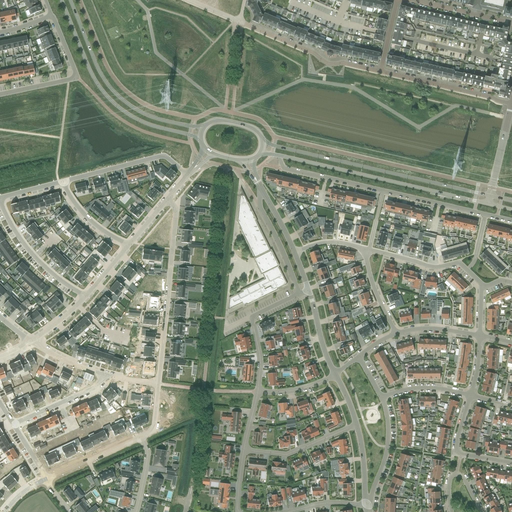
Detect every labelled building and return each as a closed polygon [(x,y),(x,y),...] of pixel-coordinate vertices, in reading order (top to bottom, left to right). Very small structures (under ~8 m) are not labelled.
[(249,0),(247,6),(250,7),(250,8),(257,5),(258,1),(259,1),(256,0),(250,0),(250,1),(249,0)] [(368,0),(367,8),(373,9),(373,8),(375,0),(375,1),(374,0),(368,0)] [(375,0),(373,8),(382,10),(383,10),(384,3),(375,1),(375,0)] [(511,0),(481,0),(480,8),(505,14),(511,15),(511,14),(511,13),(511,0)] [(382,10),(382,11),(390,13),(392,4),(384,2),(384,3),(383,10),(382,10)] [(35,7),(34,4),(28,7),(29,9),(28,10),(31,15),(34,14),(35,15),(39,13),(39,12),(41,11),(39,5),(35,7)] [(257,5),(250,8),(254,15),(261,12),(257,5)] [(404,17),(406,15),(400,6),(399,12),(397,22),(403,24),(404,17)] [(415,18),(417,10),(406,8),(406,7),(400,6),(406,15),(408,14),(413,15),(412,20),(414,21),(415,18)] [(14,8),(8,9),(11,21),(16,20),(16,17),(19,17),(18,13),(15,14),(14,8)] [(254,17),(252,21),(254,22),(257,23),(258,24),(259,21),(261,22),(262,22),(264,16),(262,15),(261,12),(254,15),(254,17)] [(261,22),(266,24),(271,14),(271,13),(270,16),(265,14),(264,16),(262,22),(261,22)] [(271,14),(266,24),(271,27),(276,16),(271,14)] [(276,16),(271,27),(276,29),(280,21),(281,18),(280,20),(275,18),(276,16)] [(280,21),(276,29),(282,31),(287,20),(281,18),(280,21)] [(287,20),(282,31),(288,34),(292,24),(287,22),(287,20)] [(468,31),(470,22),(464,21),(462,29),(461,33),(467,34),(468,31)] [(408,25),(403,24),(397,22),(395,28),(406,30),(408,25)] [(375,34),(373,40),(374,40),(377,41),(380,41),(383,42),(384,36),(384,34),(385,32),(386,26),(375,23),(374,29),(378,30),(377,32),(377,34),(377,35),(375,34)] [(492,27),(486,26),(483,26),(481,25),(475,23),(473,32),(474,32),(473,34),(478,35),(479,32),(481,33),(484,34),(483,36),(489,38),(492,27)] [(292,24),(288,34),(294,36),(297,29),(297,28),(292,25),(292,24)] [(297,29),(294,36),(299,38),(304,27),(298,25),(297,28),(297,29)] [(47,36),(46,33),(49,32),(47,26),(44,27),(44,26),(40,28),(40,29),(36,31),(39,36),(40,35),(41,38),(47,36)] [(304,27),(299,38),(304,40),(307,33),(308,31),(307,32),(303,30),(304,28),(304,27)] [(495,39),(497,28),(492,27),(489,38),(495,39)] [(508,31),(508,30),(508,29),(509,28),(508,28),(506,27),(504,27),(503,27),(503,29),(503,30),(497,28),(495,39),(500,40),(498,48),(497,52),(511,55),(511,43),(507,37),(508,31)] [(394,34),(402,36),(403,36),(405,36),(406,30),(395,28),(394,33),(394,34)] [(307,33),(304,40),(310,43),(314,33),(308,31),(307,33)] [(314,33),(310,43),(316,45),(320,36),(315,34),(314,33)] [(40,45),(52,40),(50,35),(47,36),(41,38),(40,39),(42,44),(40,45)] [(320,36),(316,45),(321,48),(322,48),(324,42),(324,43),(325,40),(319,38),(320,36)] [(402,40),(401,40),(393,39),(393,38),(392,39),(393,39),(391,44),(395,45),(400,46),(402,47),(404,41),(402,40)] [(52,49),(51,46),(54,45),(52,40),(40,45),(42,50),(43,49),(45,52),(52,49)] [(321,48),(321,50),(327,52),(331,43),(328,42),(325,40),(324,43),(324,42),(322,48),(321,48)] [(331,43),(327,52),(328,56),(331,57),(334,55),(336,47),(333,46),(330,45),(331,43)] [(342,48),(341,54),(347,56),(349,44),(343,43),(342,48)] [(336,47),(334,55),(341,56),(341,54),(342,48),(336,47)] [(46,58),(57,53),(55,48),(52,49),(45,52),(44,52),(46,58)] [(376,50),(373,62),(378,63),(379,60),(380,60),(381,57),(380,57),(381,51),(376,50)] [(511,60),(511,55),(497,52),(496,57),(498,57),(502,58),(511,60)] [(59,59),(57,53),(46,58),(48,63),(51,62),(58,59),(59,59)] [(387,58),(386,61),(387,62),(386,65),(392,66),(394,56),(388,54),(387,59),(387,58)] [(62,67),(60,61),(59,62),(58,59),(51,62),(52,65),(54,71),(62,67)] [(410,62),(404,60),(404,59),(402,68),(408,69),(410,62)] [(511,71),(511,66),(495,62),(494,67),(511,71)] [(423,64),(423,63),(422,64),(416,63),(415,71),(421,72),(420,73),(421,73),(423,64)] [(507,87),(511,71),(494,67),(493,71),(491,78),(486,76),(483,87),(494,90),(500,91),(499,97),(504,98),(505,99),(508,99),(509,99),(510,94),(510,93),(511,89),(511,88),(508,87),(507,87)] [(454,71),(452,80),(453,80),(462,82),(461,82),(462,82),(464,72),(458,70),(458,73),(454,72),(455,71),(454,71)] [(483,87),(486,76),(480,75),(477,86),(483,87)] [(160,166),(153,168),(154,173),(159,172),(165,176),(164,177),(170,182),(176,174),(170,169),(168,172),(161,166),(161,165),(160,165),(160,166)] [(144,168),(135,170),(137,178),(142,176),(143,179),(148,177),(147,174),(146,175),(144,168)] [(135,170),(125,173),(128,184),(131,183),(130,180),(137,178),(135,170)] [(276,187),(279,176),(268,174),(268,175),(266,174),(265,175),(265,178),(265,179),(266,179),(266,180),(271,182),(271,184),(277,185),(276,187)] [(117,176),(108,178),(110,187),(111,189),(120,186),(121,193),(125,192),(122,179),(119,180),(117,176)] [(101,180),(92,183),(94,190),(101,189),(102,193),(107,191),(106,185),(103,186),(101,180)] [(148,193),(147,195),(148,196),(147,196),(153,201),(160,193),(156,190),(157,189),(158,190),(160,187),(155,182),(152,185),(153,186),(152,187),(153,189),(151,192),(150,191),(150,192),(149,192),(148,193)] [(85,183),(74,186),(76,193),(87,190),(85,183)] [(316,185),(310,184),(308,194),(313,196),(315,189),(318,190),(319,187),(316,186),(316,185)] [(187,195),(194,201),(194,200),(199,195),(207,197),(208,197),(210,188),(209,188),(196,185),(195,187),(195,186),(194,186),(192,189),(193,189),(188,195),(187,195)] [(329,199),(335,201),(337,190),(332,189),(332,190),(328,189),(328,192),(331,193),(329,199)] [(58,193),(53,194),(55,206),(56,205),(55,204),(61,203),(58,193)] [(53,194),(47,196),(50,207),(55,206),(53,194)] [(47,196),(42,197),(45,208),(50,207),(47,196)] [(255,220),(256,219),(247,202),(246,203),(243,197),(239,196),(237,222),(239,228),(240,227),(241,229),(240,230),(255,261),(254,261),(261,275),(262,274),(264,279),(241,290),(242,292),(240,293),(240,292),(229,298),(227,311),(228,311),(228,310),(242,303),(244,306),(246,304),(246,305),(278,290),(278,289),(287,284),(278,266),(279,266),(274,257),(271,253),(270,251),(270,250),(256,222),(255,220)] [(367,208),(369,197),(364,196),(361,207),(361,208),(366,209),(367,208)] [(367,208),(372,209),(373,207),(374,207),(376,200),(374,200),(375,198),(369,197),(367,208)] [(94,200),(90,202),(94,205),(91,209),(98,216),(106,207),(100,201),(100,202),(97,199),(94,200)] [(297,202),(285,199),(288,205),(285,207),(290,215),(296,212),(293,207),(298,205),(297,202)] [(26,201),(21,202),(24,214),(29,212),(26,201)] [(132,207),(129,211),(132,213),(132,214),(137,218),(144,211),(141,208),(144,204),(141,201),(137,206),(138,207),(135,210),(132,207)] [(390,213),(392,202),(387,201),(386,203),(385,202),(383,209),(385,209),(384,212),(390,213)] [(16,203),(16,204),(18,213),(19,213),(23,211),(24,214),(21,202),(16,204),(16,203)] [(106,207),(98,216),(105,221),(106,220),(109,223),(113,218),(108,213),(114,205),(110,202),(106,207)] [(55,213),(53,215),(59,222),(69,214),(65,210),(61,213),(58,210),(58,211),(55,213)] [(429,211),(424,210),(421,221),(427,222),(428,216),(432,216),(432,213),(429,212),(429,211)] [(183,215),(183,219),(183,224),(193,225),(194,221),(195,212),(190,212),(184,211),(184,215),(183,215)] [(69,214),(59,222),(65,230),(70,225),(68,223),(73,219),(69,214)] [(294,219),(297,225),(307,219),(306,219),(303,214),(294,219)] [(117,228),(125,235),(132,227),(129,225),(132,220),(125,215),(122,219),(124,221),(118,228),(117,228)] [(451,217),(448,216),(446,216),(446,215),(445,215),(445,216),(442,216),(441,218),(444,219),(445,219),(443,226),(448,227),(451,217)] [(325,217),(318,217),(319,226),(325,226),(324,234),(333,234),(333,230),(337,231),(338,221),(333,221),(333,224),(325,223),(325,217)] [(307,219),(297,225),(299,229),(306,226),(307,228),(310,227),(314,225),(312,222),(310,224),(307,219)] [(26,224),(24,226),(26,229),(25,229),(29,234),(38,227),(34,222),(31,224),(29,222),(26,224)] [(70,225),(65,230),(73,237),(81,227),(77,223),(73,228),(70,225)] [(342,223),(340,234),(343,234),(343,235),(346,236),(346,235),(350,236),(351,230),(353,231),(354,226),(342,223)] [(356,226),(354,235),(357,236),(357,240),(365,242),(369,227),(360,225),(360,227),(356,226)] [(38,227),(29,234),(32,238),(40,232),(40,231),(39,232),(36,228),(38,227)] [(81,227),(73,237),(73,236),(77,240),(85,231),(81,227)] [(306,235),(302,237),(305,242),(315,236),(313,232),(310,227),(303,231),(306,235)] [(380,231),(376,245),(385,247),(387,239),(391,240),(392,234),(388,234),(388,233),(389,230),(384,229),(383,232),(380,231)] [(182,230),(181,243),(188,243),(187,246),(195,247),(196,244),(191,243),(192,231),(182,230)] [(85,231),(77,240),(81,243),(89,234),(85,231)] [(40,232),(32,238),(35,243),(36,242),(38,244),(41,242),(40,239),(44,236),(40,232)] [(89,234),(83,241),(87,245),(89,243),(93,238),(89,234)] [(395,237),(392,246),(393,246),(392,247),(397,249),(397,248),(398,248),(399,248),(401,248),(402,245),(405,246),(407,236),(403,235),(402,238),(395,237)] [(409,239),(406,251),(415,253),(418,242),(409,239)] [(102,241),(98,245),(108,253),(111,249),(102,241)] [(463,255),(469,253),(466,243),(460,244),(463,255)] [(463,255),(460,244),(453,246),(456,257),(463,255)] [(7,245),(0,250),(0,252),(2,256),(11,250),(7,245)] [(94,249),(92,252),(97,257),(99,254),(104,258),(108,253),(98,245),(98,246),(99,246),(95,250),(94,249)] [(421,245),(419,250),(422,251),(421,255),(425,255),(424,256),(429,257),(430,252),(433,252),(432,246),(429,246),(421,245)] [(456,257),(453,246),(447,248),(450,259),(456,257)] [(49,250),(45,253),(48,255),(47,256),(51,260),(59,251),(55,247),(51,252),(49,250)] [(181,250),(180,262),(188,263),(189,256),(192,256),(192,248),(186,247),(186,251),(181,250)] [(450,259),(447,248),(440,250),(443,261),(450,259)] [(493,253),(488,248),(480,256),(485,261),(493,253)] [(143,249),(141,260),(145,261),(145,264),(148,264),(150,250),(147,250),(143,249)] [(11,250),(2,256),(5,260),(6,261),(15,255),(11,250)] [(150,250),(148,264),(148,263),(154,264),(156,251),(150,250)] [(322,255),(321,255),(319,250),(310,254),(311,258),(322,255)] [(338,257),(354,260),(355,253),(339,250),(338,257)] [(59,251),(51,260),(55,264),(62,256),(59,252),(59,251)] [(156,251),(154,264),(161,265),(162,259),(162,256),(163,252),(159,252),(156,251)] [(92,252),(86,260),(95,267),(98,263),(95,259),(97,257),(92,252)] [(485,261),(490,266),(498,257),(493,253),(485,261)] [(15,255),(6,261),(6,262),(10,266),(18,260),(16,257),(16,256),(15,255)] [(62,256),(55,264),(59,267),(67,259),(63,255),(62,256)] [(311,258),(314,265),(322,262),(323,264),(328,262),(327,259),(324,260),(322,255),(311,258)] [(490,266),(495,270),(503,262),(498,257),(490,266)] [(67,259),(59,267),(63,271),(64,270),(69,265),(70,264),(71,263),(67,259)] [(86,260),(82,264),(91,271),(95,267),(86,260)] [(21,262),(15,269),(19,273),(25,266),(21,262)] [(324,268),(317,270),(319,276),(329,272),(327,267),(328,267),(328,265),(331,264),(330,262),(328,262),(323,264),(324,268)] [(495,270),(500,275),(507,267),(503,262),(495,270)] [(353,275),(362,272),(360,266),(356,267),(355,263),(339,269),(340,273),(347,271),(347,272),(351,271),(353,275)] [(386,263),(383,273),(388,274),(387,277),(392,278),(393,276),(397,277),(399,271),(395,270),(396,266),(394,265),(390,264),(390,265),(386,263)] [(82,264),(79,268),(88,276),(89,276),(88,275),(91,271),(82,264)] [(25,266),(19,273),(22,276),(20,278),(29,269),(25,266)] [(178,268),(177,280),(187,281),(188,273),(192,273),(193,267),(185,266),(184,269),(178,268)] [(129,267),(125,271),(135,280),(135,279),(138,275),(141,272),(136,268),(133,271),(129,267)] [(79,269),(76,273),(85,280),(88,276),(79,268),(79,269)] [(29,269),(20,278),(24,281),(25,282),(32,274),(28,270),(29,269)] [(412,285),(411,288),(419,290),(421,280),(417,279),(419,273),(414,272),(409,271),(405,270),(402,279),(411,282),(410,285),(412,285)] [(125,271),(121,276),(126,280),(123,282),(129,287),(135,280),(125,271)] [(331,278),(329,272),(319,276),(321,281),(331,278)] [(451,285),(459,277),(454,272),(446,281),(451,285)] [(76,273),(72,278),(81,285),(85,280),(76,273)] [(32,274),(25,282),(26,283),(29,286),(36,278),(32,274)] [(423,281),(420,294),(424,295),(426,287),(436,288),(440,288),(441,292),(445,290),(442,284),(439,285),(439,286),(437,285),(438,279),(434,278),(431,277),(431,278),(426,277),(426,282),(423,281)] [(456,290),(463,282),(459,277),(451,285),(456,290)] [(36,278),(29,286),(33,290),(34,290),(41,282),(36,278)] [(365,285),(364,282),(365,282),(364,279),(363,279),(363,278),(356,281),(355,278),(349,280),(351,286),(355,284),(356,289),(365,285)] [(143,288),(143,293),(153,294),(158,295),(158,292),(159,292),(161,280),(152,279),(151,289),(143,288)] [(117,281),(113,286),(123,294),(129,287),(123,282),(121,285),(120,284),(117,281)] [(41,282),(34,290),(34,291),(38,294),(46,287),(43,284),(41,282)] [(456,290),(461,295),(468,286),(463,282),(456,290)] [(175,297),(179,298),(179,299),(186,300),(187,289),(194,290),(195,285),(184,284),(184,286),(177,286),(176,294),(175,297)] [(323,287),(325,293),(335,290),(333,284),(323,287)] [(3,286),(0,289),(0,298),(3,295),(6,298),(10,293),(3,286)] [(113,286),(109,290),(112,293),(113,294),(114,294),(111,297),(116,301),(123,294),(113,286)] [(370,298),(368,292),(364,294),(362,289),(351,293),(353,298),(358,296),(360,301),(358,302),(370,298)] [(508,289),(499,293),(502,299),(511,295),(508,289)] [(337,295),(335,290),(325,293),(327,299),(337,295)] [(56,292),(49,299),(58,309),(62,304),(58,299),(61,297),(56,292)] [(8,300),(3,305),(8,309),(17,300),(10,293),(6,298),(8,300)] [(143,293),(142,297),(148,298),(147,309),(157,310),(157,306),(158,306),(158,302),(158,298),(153,297),(153,294),(143,293)] [(397,293),(388,297),(390,304),(394,302),(397,308),(404,305),(400,306),(398,302),(399,302),(401,301),(400,296),(398,297),(397,293)] [(502,299),(499,293),(490,297),(493,303),(502,299)] [(105,296),(101,300),(110,308),(116,301),(111,297),(109,300),(105,296)] [(358,302),(360,308),(356,309),(357,309),(357,311),(352,314),(353,318),(366,312),(364,308),(364,306),(372,303),(370,298),(358,302)] [(43,302),(40,305),(45,311),(48,308),(53,313),(58,309),(49,299),(44,303),(43,302)] [(17,300),(8,309),(12,314),(17,309),(19,311),(24,307),(17,300)] [(101,300),(97,304),(105,312),(109,308),(110,309),(110,308),(101,300)] [(422,319),(430,318),(430,315),(436,315),(436,301),(430,300),(430,302),(429,302),(429,307),(430,307),(430,310),(421,311),(422,319)] [(437,301),(437,314),(442,315),(442,319),(449,319),(449,310),(442,310),(442,308),(443,308),(443,303),(442,303),(442,301),(437,301)] [(175,304),(173,316),(184,318),(185,309),(196,310),(196,304),(183,302),(182,305),(175,304)] [(328,304),(330,310),(341,308),(340,302),(339,302),(336,303),(328,304)] [(97,304),(93,308),(102,316),(105,312),(97,304)] [(35,309),(30,313),(38,323),(43,319),(39,314),(42,312),(37,305),(34,308),(35,309)] [(488,309),(488,316),(499,317),(499,310),(498,310),(498,306),(492,306),(492,310),(488,309)] [(297,319),(297,318),(301,317),(299,307),(292,309),(293,314),(288,315),(289,321),(288,321),(289,324),(298,322),(297,319)] [(93,308),(89,313),(96,319),(100,315),(101,316),(102,316),(93,308)] [(341,308),(330,310),(331,316),(339,315),(339,318),(344,316),(344,313),(342,314),(340,308),(341,308)] [(403,311),(403,313),(399,313),(401,323),(406,322),(409,322),(409,321),(413,321),(411,311),(408,312),(408,310),(403,311)] [(30,313),(24,317),(28,321),(26,322),(29,325),(30,324),(33,327),(38,323),(30,313)] [(143,315),(142,324),(156,325),(157,316),(143,315)] [(347,316),(344,316),(339,318),(340,321),(332,323),(334,329),(344,326),(343,321),(348,319),(347,316)] [(376,323),(381,331),(386,328),(380,317),(375,320),(373,316),(370,318),(373,324),(376,323)] [(85,317),(81,321),(89,329),(93,325),(85,317)] [(261,324),(259,326),(262,333),(274,327),(270,320),(268,321),(268,320),(261,324)] [(81,321),(77,324),(85,333),(83,331),(87,328),(88,329),(89,329),(81,321)] [(172,328),(172,331),(173,331),(173,335),(183,336),(184,324),(173,322),(173,328),(172,328)] [(77,324),(73,328),(81,337),(85,333),(77,324)] [(362,327),(368,337),(373,334),(373,332),(376,331),(372,325),(369,326),(368,324),(362,327)] [(302,336),(304,336),(302,328),(302,326),(296,327),(295,326),(291,327),(291,325),(286,326),(286,330),(291,329),(291,330),(295,330),(296,337),(297,341),(303,340),(302,336)] [(359,333),(363,340),(368,337),(362,327),(356,331),(357,335),(359,333)] [(73,328),(68,332),(73,336),(70,339),(74,344),(77,341),(76,340),(81,337),(73,328)] [(142,329),(141,336),(144,336),(144,341),(154,342),(155,334),(148,333),(149,330),(142,329)] [(239,345),(241,352),(247,351),(246,349),(251,348),(248,337),(245,338),(244,334),(237,336),(239,345)] [(269,341),(265,342),(267,350),(279,348),(277,341),(281,340),(280,335),(269,337),(269,341)] [(64,336),(56,342),(60,347),(64,344),(65,346),(69,344),(71,346),(74,344),(70,339),(67,341),(64,336)] [(406,343),(409,352),(415,351),(412,341),(406,343)] [(171,342),(169,355),(180,356),(182,343),(171,342)] [(339,350),(342,356),(350,352),(348,346),(354,344),(353,342),(346,344),(347,347),(339,350)] [(140,354),(140,358),(146,359),(146,357),(153,358),(154,348),(147,347),(147,344),(141,343),(141,348),(144,348),(143,354),(140,354)] [(470,351),(471,344),(460,343),(459,349),(470,351)] [(404,354),(401,344),(396,346),(399,355),(404,354)] [(75,345),(73,351),(76,352),(75,355),(84,358),(88,346),(86,352),(77,349),(78,346),(75,345)] [(303,360),(310,358),(308,354),(309,354),(307,348),(306,345),(299,348),(300,351),(297,351),(299,357),(301,356),(303,360)] [(88,346),(84,358),(84,357),(89,359),(93,348),(88,346)] [(93,348),(89,359),(95,360),(98,349),(93,348)] [(459,349),(458,356),(469,357),(470,351),(459,349)] [(385,356),(382,351),(374,356),(377,360),(385,356)] [(102,353),(100,362),(105,364),(108,352),(107,355),(102,353)] [(108,352),(105,364),(110,365),(109,366),(110,366),(113,354),(108,352)] [(268,356),(268,363),(268,366),(269,366),(269,367),(278,366),(278,361),(279,360),(279,356),(277,356),(277,353),(272,354),(272,356),(268,356)] [(113,354),(110,366),(115,368),(118,358),(113,356),(114,354),(113,354)] [(31,355),(25,358),(28,364),(25,365),(28,371),(31,369),(30,367),(36,363),(31,355)] [(377,361),(380,365),(388,361),(385,356),(377,360),(377,361)] [(458,356),(457,362),(468,364),(469,357),(458,356)] [(248,363),(249,358),(239,357),(238,366),(244,367),(242,382),(251,382),(253,365),(248,365),(248,363)] [(118,358),(115,368),(120,370),(122,365),(125,366),(127,360),(123,359),(123,361),(118,359),(118,358)] [(134,359),(134,363),(144,364),(143,373),(152,374),(153,364),(146,363),(146,360),(134,359)] [(19,360),(14,363),(19,375),(28,371),(25,365),(22,366),(19,360)] [(169,362),(167,378),(175,379),(176,374),(178,375),(179,369),(177,369),(177,365),(182,366),(183,361),(175,360),(175,363),(169,362)] [(380,365),(382,370),(390,365),(388,361),(380,365)] [(457,362),(456,369),(467,371),(468,364),(457,362)] [(11,371),(8,373),(10,379),(19,375),(14,363),(8,365),(11,371)] [(39,367),(36,373),(40,375),(45,377),(46,375),(50,366),(45,364),(42,369),(39,367)] [(305,375),(307,380),(319,376),(314,364),(307,367),(309,373),(305,375)] [(382,370),(385,374),(393,370),(390,365),(382,370)] [(50,366),(46,375),(51,378),(49,382),(53,383),(56,377),(52,376),(56,369),(50,366)] [(3,368),(0,368),(0,378),(0,379),(6,377),(7,380),(10,379),(8,373),(5,374),(3,368)] [(466,377),(467,371),(456,369),(455,375),(466,377)] [(267,374),(268,386),(281,385),(280,380),(277,381),(276,370),(270,371),(271,373),(267,374)] [(387,379),(396,375),(393,370),(385,374),(388,379),(387,379)] [(56,377),(53,383),(56,385),(58,380),(62,382),(64,380),(68,382),(71,376),(62,372),(59,379),(56,377)] [(497,375),(487,372),(485,378),(496,381),(497,375)] [(387,379),(390,384),(398,380),(396,375),(387,379)] [(455,375),(454,382),(465,384),(466,377),(455,375)] [(494,388),(496,381),(485,378),(483,385),(494,388)] [(493,394),(494,388),(483,385),(481,391),(493,394)] [(45,386),(42,388),(44,394),(48,392),(51,400),(60,396),(57,389),(52,391),(51,389),(47,391),(45,386)] [(110,387),(106,391),(115,401),(119,397),(118,396),(121,393),(117,390),(115,392),(110,387)] [(40,392),(34,394),(38,403),(44,401),(41,395),(44,394),(42,388),(38,389),(40,392)] [(106,391),(102,395),(106,400),(103,403),(106,408),(107,410),(112,406),(110,405),(115,401),(106,391)] [(316,398),(317,402),(318,402),(318,401),(322,400),(324,399),(326,404),(324,405),(326,409),(326,408),(334,405),(334,404),(329,392),(329,391),(322,395),(316,398)] [(28,394),(24,396),(27,402),(30,400),(33,406),(38,403),(34,394),(29,397),(28,394)] [(131,394),(130,401),(134,401),(134,400),(142,401),(141,406),(149,406),(150,396),(142,396),(135,395),(135,394),(131,394)] [(24,396),(16,400),(21,411),(22,411),(23,410),(26,409),(24,403),(27,402),(24,396)] [(96,399),(91,401),(95,410),(100,407),(102,411),(106,408),(103,403),(99,404),(96,399)] [(16,400),(10,402),(13,408),(14,411),(16,414),(21,411),(16,400)] [(308,413),(313,412),(310,403),(308,404),(307,400),(296,404),(298,411),(302,410),(303,412),(307,410),(308,413)] [(86,402),(86,403),(91,414),(96,412),(91,401),(87,403),(86,402)] [(86,403),(81,405),(85,413),(90,411),(91,414),(86,403)] [(270,412),(271,406),(261,403),(258,417),(265,419),(267,411),(270,412)] [(292,406),(287,407),(286,403),(278,404),(279,413),(285,413),(285,415),(289,414),(289,418),(293,418),(292,406)] [(81,405),(76,407),(80,415),(85,413),(81,405)] [(477,406),(475,413),(485,416),(487,410),(477,406)] [(72,411),(69,412),(70,416),(71,416),(74,415),(75,418),(80,415),(76,407),(71,409),(72,411)] [(333,424),(326,427),(328,430),(337,426),(336,424),(341,423),(337,411),(333,413),(333,411),(329,412),(330,414),(331,417),(329,417),(330,422),(332,421),(333,424)] [(230,426),(230,432),(239,432),(240,413),(232,412),(231,415),(226,415),(226,420),(230,421),(230,426)] [(503,423),(505,413),(499,412),(498,417),(494,417),(493,423),(497,424),(497,421),(500,422),(500,425),(502,425),(503,423)] [(483,423),(485,416),(475,413),(473,419),(483,423)] [(51,417),(56,428),(61,426),(59,422),(62,420),(60,417),(57,418),(56,415),(51,417)] [(134,429),(148,423),(144,415),(136,418),(136,417),(132,419),(132,420),(131,421),(134,429)] [(51,417),(46,419),(51,430),(56,428),(51,417)] [(123,418),(114,422),(120,434),(125,431),(123,426),(126,424),(123,418)] [(46,420),(41,422),(46,432),(45,431),(50,429),(50,430),(51,430),(46,419),(46,420)] [(481,429),(483,423),(473,419),(471,426),(481,429)] [(41,422),(36,424),(41,435),(46,432),(41,422)] [(109,425),(106,426),(109,432),(112,431),(114,436),(120,434),(114,422),(115,425),(110,427),(109,425)] [(36,425),(31,427),(36,438),(37,438),(36,436),(40,434),(41,435),(36,424),(36,425)] [(301,435),(304,441),(319,434),(317,430),(320,430),(318,424),(314,425),(315,428),(312,430),(311,427),(309,428),(309,427),(308,428),(306,429),(306,430),(301,432),(301,434),(301,435)] [(103,430),(98,432),(103,442),(108,439),(105,434),(109,432),(106,426),(102,428),(103,430)] [(252,445),(260,445),(261,438),(262,438),(262,430),(266,431),(267,427),(265,427),(261,426),(261,427),(258,427),(258,433),(254,432),(252,445)] [(31,427),(26,430),(31,440),(36,438),(31,427)] [(470,428),(469,434),(479,437),(481,430),(470,428)] [(278,440),(280,448),(288,447),(288,445),(294,444),(293,436),(296,436),(295,430),(286,431),(287,436),(283,437),(284,439),(278,440)] [(93,433),(98,444),(103,442),(98,432),(99,433),(94,435),(93,433)] [(93,433),(88,435),(93,447),(93,446),(98,444),(93,433)] [(478,443),(479,437),(469,434),(467,441),(478,443)] [(89,439),(84,441),(88,449),(93,447),(88,435),(89,439)] [(6,439),(0,443),(0,447),(1,449),(9,444),(6,439)] [(78,439),(74,440),(77,446),(80,445),(83,451),(88,449),(84,441),(79,443),(78,439)] [(345,439),(338,440),(339,455),(347,454),(346,449),(347,449),(346,444),(345,439)] [(493,453),(495,440),(493,440),(492,443),(489,442),(489,440),(486,439),(485,443),(485,445),(488,446),(487,452),(493,453)] [(74,440),(66,444),(71,456),(76,453),(75,450),(74,448),(77,446),(74,440)] [(500,448),(503,449),(504,442),(500,441),(500,444),(497,443),(497,441),(495,440),(493,453),(499,454),(500,448)] [(477,450),(478,443),(467,441),(466,448),(477,450)] [(511,456),(511,450),(511,445),(507,445),(507,443),(504,442),(503,449),(506,449),(505,455),(511,456)] [(9,444),(0,449),(3,454),(12,448),(11,448),(9,444)] [(40,446),(39,446),(40,450),(43,448),(45,452),(48,450),(47,447),(45,444),(43,445),(40,446)] [(66,444),(57,448),(60,454),(63,453),(64,455),(66,458),(71,456),(66,444)] [(224,462),(224,467),(232,468),(234,454),(232,454),(233,447),(226,446),(225,453),(222,453),(222,455),(221,456),(222,456),(222,458),(224,458),(224,462)] [(12,448),(3,454),(4,454),(6,458),(5,459),(15,453),(12,448)] [(57,448),(48,452),(54,464),(59,461),(57,456),(60,454),(57,448)] [(164,468),(165,460),(164,460),(166,451),(156,449),(156,450),(155,457),(154,457),(152,466),(164,468)] [(312,453),(310,454),(313,463),(319,460),(320,461),(326,458),(323,452),(320,454),(319,450),(316,452),(316,451),(312,453)] [(49,454),(44,456),(48,466),(54,464),(48,452),(49,454)] [(15,453),(5,459),(8,464),(18,458),(15,453)] [(401,454),(399,459),(409,462),(412,463),(414,457),(411,456),(401,454)] [(302,460),(301,458),(300,458),(300,459),(298,459),(291,462),(293,465),(292,466),(293,466),(294,470),(301,467),(303,471),(309,468),(305,458),(302,460)] [(338,460),(330,461),(331,466),(335,465),(336,470),(339,470),(340,476),(341,476),(345,475),(348,475),(348,474),(348,466),(347,466),(346,463),(344,464),(343,459),(338,460)] [(398,464),(397,464),(408,467),(409,462),(399,459),(398,464)] [(120,474),(120,475),(133,477),(134,472),(137,473),(140,462),(132,460),(132,461),(130,460),(129,467),(129,471),(122,469),(121,470),(121,471),(120,474)] [(255,471),(256,472),(256,471),(258,471),(258,469),(265,470),(266,462),(249,460),(248,468),(253,469),(253,471),(255,471)] [(275,474),(280,475),(280,471),(284,471),(284,473),(285,464),(280,464),(280,463),(272,462),(272,463),(271,472),(275,472),(275,474)] [(23,464),(13,470),(17,475),(21,473),(24,478),(30,475),(23,464)] [(397,464),(396,469),(408,473),(409,468),(408,467),(397,464)] [(474,479),(478,477),(480,476),(479,473),(482,472),(479,466),(476,468),(475,466),(470,469),(474,479)] [(98,475),(101,482),(102,482),(111,478),(114,476),(115,476),(114,476),(114,475),(111,469),(99,475),(98,475)] [(396,470),(395,475),(406,478),(408,473),(396,469),(396,470)] [(491,469),(490,470),(491,470),(489,476),(489,477),(497,478),(501,479),(502,472),(499,472),(499,470),(491,469)] [(5,477),(13,487),(14,486),(16,484),(18,483),(15,480),(14,478),(17,475),(13,470),(9,473),(10,473),(5,477)] [(509,484),(511,472),(505,471),(505,473),(502,472),(501,479),(504,479),(504,480),(507,481),(507,484),(509,484)] [(431,475),(429,482),(427,481),(426,485),(436,486),(436,483),(440,484),(442,477),(431,475)] [(483,475),(480,476),(478,477),(479,480),(476,482),(479,489),(487,486),(483,479),(485,478),(483,475)] [(0,487),(1,489),(4,486),(5,486),(6,488),(6,487),(8,491),(13,487),(5,477),(0,480),(0,487)] [(122,477),(121,483),(125,484),(124,490),(132,492),(134,482),(131,482),(132,479),(122,477)] [(149,494),(158,496),(161,485),(162,480),(163,480),(152,477),(151,482),(152,483),(149,494)] [(394,477),(392,482),(401,486),(403,481),(394,477)] [(315,496),(315,497),(320,496),(323,496),(323,492),(326,492),(326,483),(327,483),(326,479),(325,479),(319,479),(320,487),(318,487),(317,487),(311,487),(312,496),(315,496)] [(346,479),(338,480),(338,484),(342,484),(343,496),(351,496),(351,491),(351,488),(350,488),(350,483),(346,483),(346,479)] [(392,482),(389,487),(400,492),(403,487),(401,486),(392,482)] [(214,490),(214,495),(218,496),(217,503),(222,504),(221,509),(226,509),(227,504),(228,500),(229,496),(228,496),(229,484),(223,483),(220,483),(219,490),(219,491),(214,490)] [(490,493),(487,486),(479,489),(482,497),(490,493)] [(291,496),(293,503),(297,501),(298,502),(298,501),(300,500),(300,501),(301,501),(301,500),(306,499),(303,490),(291,493),(290,487),(286,488),(287,497),(291,496)] [(389,487),(387,492),(396,496),(397,496),(399,497),(401,492),(400,492),(389,487)] [(68,488),(63,492),(71,502),(76,498),(75,496),(76,494),(80,499),(84,496),(78,488),(74,491),(74,492),(73,493),(68,488)] [(440,498),(440,492),(435,492),(435,489),(428,489),(428,499),(440,498)] [(110,490),(109,496),(123,499),(121,506),(129,508),(129,507),(129,505),(131,498),(124,496),(124,493),(110,490)] [(255,508),(259,509),(260,500),(252,499),(252,495),(254,495),(254,491),(248,491),(247,495),(248,495),(248,499),(247,499),(246,508),(251,508),(255,509),(255,508)] [(273,506),(273,507),(278,507),(278,506),(282,505),(281,500),(282,500),(282,501),(285,500),(284,493),(281,494),(282,498),(281,498),(281,497),(277,498),(276,495),(271,495),(272,498),(267,499),(268,507),(273,506)] [(490,503),(492,505),(497,502),(496,499),(492,494),(484,499),(487,504),(490,503)] [(79,503),(75,507),(79,511),(94,511),(98,509),(98,508),(95,505),(88,510),(83,504),(86,501),(84,499),(83,498),(78,502),(79,503)] [(440,498),(428,499),(429,504),(429,508),(436,507),(436,504),(441,504),(440,498)] [(497,502),(492,505),(493,508),(490,510),(491,511),(501,511),(501,508),(499,505),(497,502)] [(147,503),(144,511),(154,511),(155,511),(155,510),(156,505),(147,503)]
